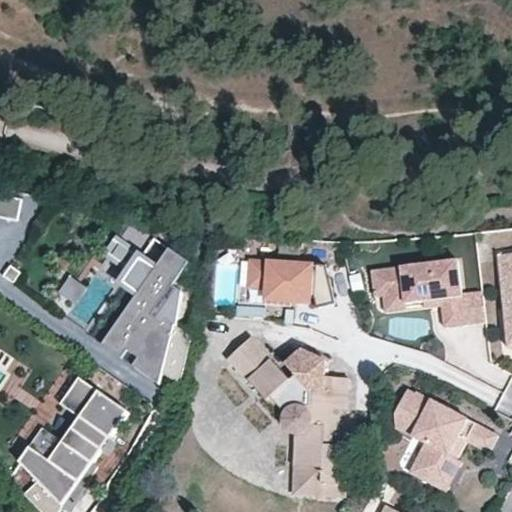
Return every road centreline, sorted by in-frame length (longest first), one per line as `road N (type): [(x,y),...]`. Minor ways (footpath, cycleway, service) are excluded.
road 1 (track): [(0,55),(157,95),(321,118),(511,101)]
road 2 (track): [(511,174),(355,185),(247,177),(133,162),(0,125)]
